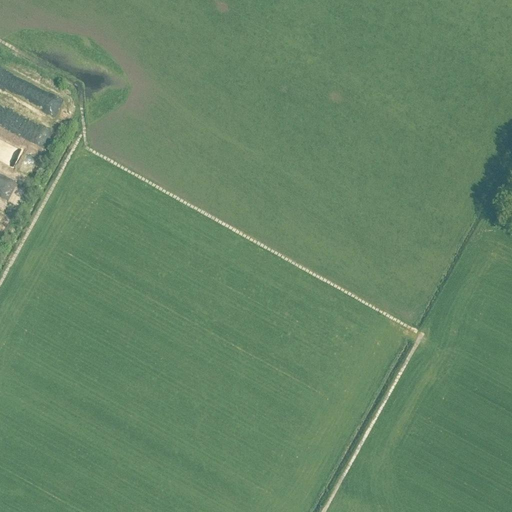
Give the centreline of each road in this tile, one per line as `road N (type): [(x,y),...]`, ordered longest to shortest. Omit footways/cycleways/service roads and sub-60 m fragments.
road 1 (track): [(0,42),(79,86),(86,150),(421,335),(324,511)]
road 2 (track): [(84,131),(0,286)]
